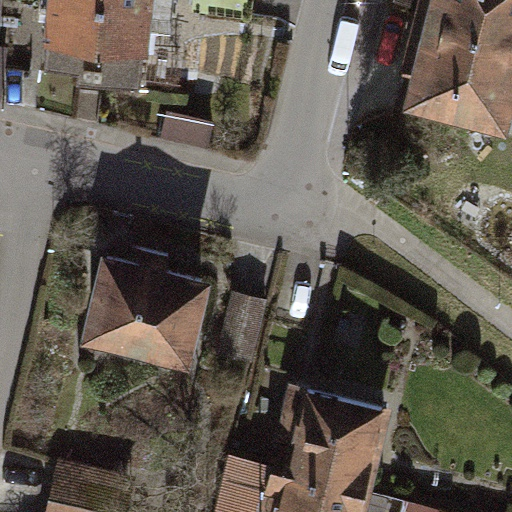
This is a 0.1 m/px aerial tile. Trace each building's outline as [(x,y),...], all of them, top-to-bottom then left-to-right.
[(107,0),(54,0),(50,44),(53,44),(51,69),(83,72),(82,82),(100,83),(103,49),(107,0)] [(156,54),(160,0),(107,0),(103,49),(100,83),(147,88),(151,54),(156,54)] [(511,0),(433,0),(427,22),(511,44),(511,0)] [(511,117),(511,44),(427,22),(403,114),(506,141),(511,117)] [(213,272),(101,253),(86,342),(198,361),(213,272)] [(233,349),(261,354),(271,296),(243,292),(233,349)] [(269,511),(368,511),(389,404),(292,386),(269,511)] [(126,511),(134,475),(60,461),(49,511),(126,511)]
